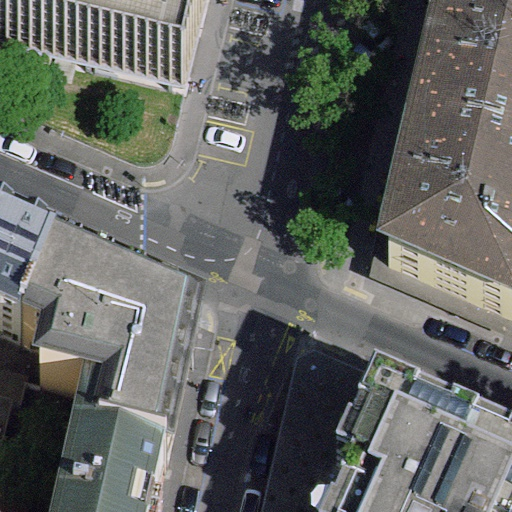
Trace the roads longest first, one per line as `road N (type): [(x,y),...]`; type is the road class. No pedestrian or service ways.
road 1 (residential): [(325,0),(261,288)]
road 2 (residential): [(0,172),(261,288)]
road 3 (residential): [(511,394),(261,288)]
road 4 (residential): [(261,288),(260,337),(221,511)]
